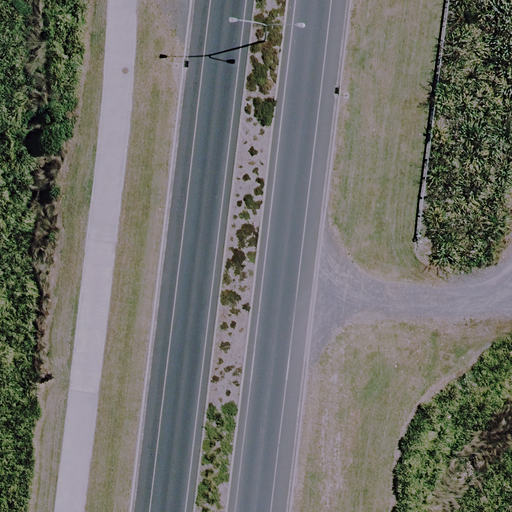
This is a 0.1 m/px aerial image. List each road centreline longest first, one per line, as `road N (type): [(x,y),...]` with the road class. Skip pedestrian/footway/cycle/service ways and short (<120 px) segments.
road 1 (secondary): [(314,0),(246,511)]
road 2 (secondary): [(161,511),(221,0)]
road 3 (track): [(275,304),(511,314)]
